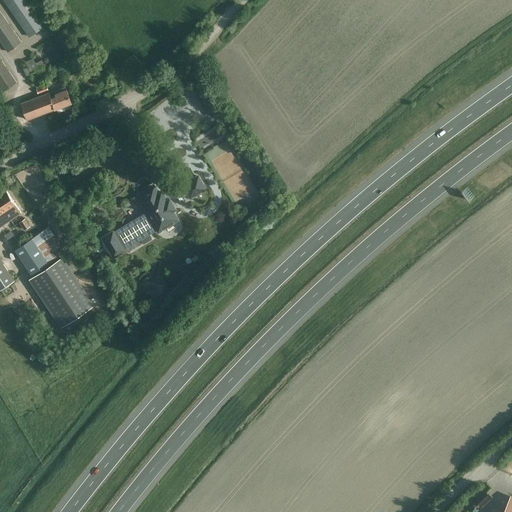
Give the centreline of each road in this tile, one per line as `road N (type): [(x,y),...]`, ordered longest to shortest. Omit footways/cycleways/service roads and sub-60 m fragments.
road 1 (motorway): [(511,85),(318,240),(172,390),(72,511)]
road 2 (motorway): [(120,511),(283,327),(511,131)]
road 3 (unclassified): [(0,165),(151,86),(242,0)]
